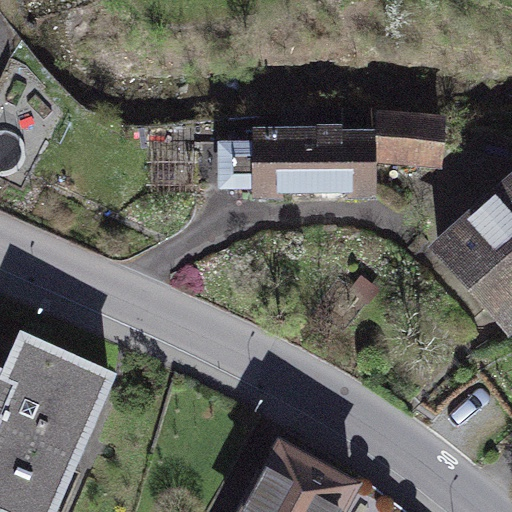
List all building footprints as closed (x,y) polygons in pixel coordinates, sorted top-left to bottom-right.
[(443,120),(384,121),(384,174),(443,173),(443,120)] [(372,150),(256,152),(257,205),(373,203),(372,150)] [(511,210),(455,261),(511,324),(511,210)] [(0,511),(62,511),(121,391),(32,348),(16,382),(0,374),(0,511)] [(336,511),(347,492),(269,452),(238,511),(336,511)]
